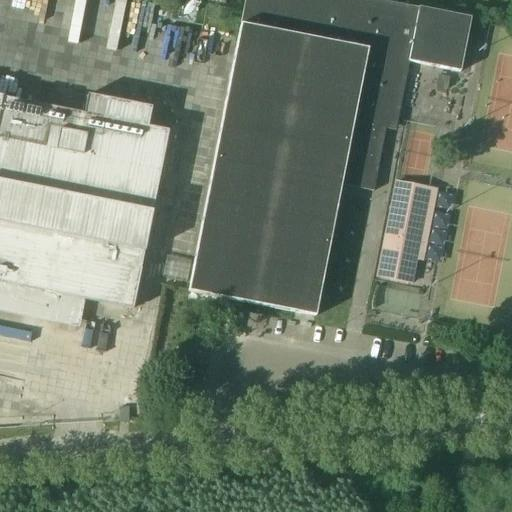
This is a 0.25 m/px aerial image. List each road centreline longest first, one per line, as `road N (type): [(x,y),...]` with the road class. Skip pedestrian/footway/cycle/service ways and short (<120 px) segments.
road 1 (unknown): [(0,23),(164,87),(181,102),(189,129),(125,396),(0,406)]
road 2 (unclassified): [(0,462),(511,427)]
